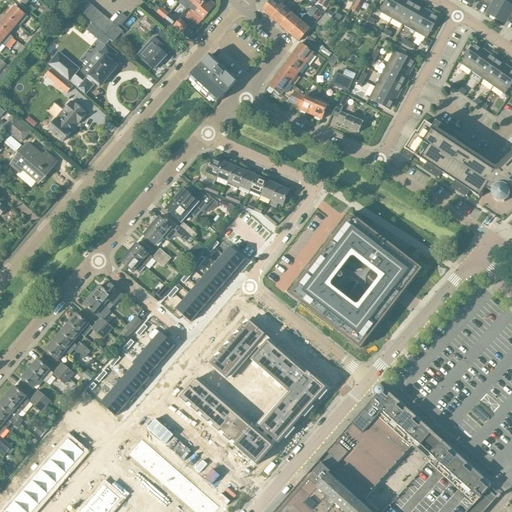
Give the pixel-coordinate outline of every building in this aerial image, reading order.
[(86,1),(85,0),(79,0),(73,7),(77,11),(86,1)] [(180,0),(184,3),(182,6),(185,9),(192,0),(180,0)] [(192,0),(185,9),(189,12),(191,10),(203,20),(213,8),(206,1),(206,0),(192,0)] [(271,19),(282,6),(285,3),(282,0),(271,0),(262,11),(271,19)] [(319,0),(317,4),(327,10),(332,0),(319,0)] [(357,0),(356,3),(355,2),(351,10),(358,14),(365,2),(363,1),(363,0),(357,0)] [(386,0),(380,12),(392,19),(402,0),(386,0)] [(402,0),(392,19),(404,26),(415,5),(406,0),(402,0)] [(490,16),(495,19),(505,2),(502,0),(484,0),(483,2),(491,7),(487,13),(490,15),(490,16)] [(77,11),(82,15),(91,5),(86,1),(77,11)] [(509,17),(511,18),(511,5),(505,2),(495,19),(501,22),(502,21),(505,23),(509,17)] [(82,15),(86,19),(95,9),(91,5),(82,15)] [(404,26),(416,32),(427,11),(415,5),(404,26)] [(15,6),(7,16),(16,24),(17,24),(20,27),(28,17),(15,6)] [(271,19),(280,27),(291,14),(282,6),(271,19)] [(161,7),(157,13),(164,18),(168,13),(161,7)] [(86,19),(91,23),(100,12),(95,9),(86,19)] [(427,11),(416,32),(427,39),(431,31),(432,31),(435,26),(434,25),(438,19),(437,18),(437,17),(427,11)] [(91,23),(92,24),(95,27),(104,16),(100,12),(91,23)] [(169,13),(165,19),(172,24),(177,19),(169,13)] [(280,27),(290,35),(300,22),(291,14),(280,27)] [(337,14),(334,19),(339,22),(342,17),(337,14)] [(7,16),(0,24),(0,27),(8,34),(16,24),(7,16)] [(102,33),(104,34),(113,24),(104,16),(95,27),(102,33)] [(146,17),(141,23),(150,31),(155,26),(146,17)] [(179,19),(173,25),(182,33),(188,27),(179,19)] [(310,30),(300,22),(290,35),(299,43),(310,30)] [(113,24),(104,34),(113,42),(122,32),(113,24)] [(0,27),(0,43),(0,44),(5,47),(13,38),(8,34),(0,27)] [(171,34),(166,29),(159,36),(165,41),(171,34)] [(36,32),(32,38),(36,41),(41,36),(36,32)] [(313,48),(317,42),(307,35),(303,41),(313,48)] [(154,37),(138,55),(154,70),(167,56),(163,52),(166,48),(154,37)] [(36,41),(32,38),(24,47),(28,51),(36,41)] [(59,52),(49,64),(86,95),(94,85),(91,83),(93,81),(100,87),(118,66),(112,61),(118,54),(107,44),(99,53),(104,56),(96,65),(91,60),(81,71),(88,77),(84,82),(75,75),(79,69),(59,52)] [(293,55),(305,65),(313,54),(301,45),(293,55)] [(460,64),(471,71),(485,52),(475,45),(474,46),(473,45),(469,51),(468,50),(464,56),(465,56),(460,64)] [(331,54),(324,48),(321,51),(329,57),(331,54)] [(388,63),(409,74),(414,63),(413,63),(414,62),(394,51),(388,63)] [(20,52),(16,57),(20,61),(25,55),(20,52)] [(471,71),(482,79),(496,59),(485,52),(471,71)] [(293,55),(285,65),(298,74),(305,65),(293,55)] [(333,55),(328,63),(333,67),(339,58),(333,55)] [(237,82),(210,56),(189,77),(217,103),(237,82)] [(16,65),(20,61),(16,57),(12,62),(16,65)] [(482,79),(493,87),(507,67),(496,59),(482,79)] [(388,63),(381,75),(402,86),(409,74),(388,63)] [(290,85),(298,74),(285,65),(278,75),(290,85)] [(511,70),(507,67),(493,87),(504,95),(509,87),(511,88),(511,85),(511,70)] [(348,92),(353,80),(355,74),(345,70),(343,76),(336,73),(331,84),(348,92)] [(0,76),(4,79),(8,74),(5,71),(0,76)] [(269,88),(267,91),(271,94),(273,91),(275,93),(274,94),(278,97),(279,96),(281,97),(290,85),(278,75),(268,88),(269,88)] [(381,75),(375,87),(396,98),(402,86),(381,75)] [(61,76),(55,83),(61,88),(67,93),(73,87),(61,76)] [(458,91),(460,87),(455,83),(452,87),(458,91)] [(390,109),(396,98),(375,87),(368,99),(389,109),(389,108),(390,109)] [(460,87),(458,91),(463,95),(466,91),(460,87)] [(297,88),(294,92),(293,92),(289,103),(294,105),(299,94),(301,91),(297,88)] [(298,111),(310,115),(317,99),(305,95),(304,97),(299,94),(294,105),(300,108),(298,111)] [(342,95),(338,104),(344,107),(349,97),(342,95)] [(479,107),(482,102),(477,98),(474,102),(479,107)] [(328,104),(317,99),(310,115),(321,120),(328,104)] [(56,119),(47,128),(63,142),(71,133),(70,132),(77,123),(79,124),(86,115),(85,114),(86,113),(75,103),(74,104),(71,102),(63,111),(56,120),(56,119)] [(482,102),(479,107),(485,110),(488,106),(482,102)] [(364,123),(341,113),(338,119),(346,122),(344,127),(359,133),(364,123)] [(438,130),(441,125),(436,122),(433,127),(425,122),(418,132),(416,131),(404,149),(406,150),(403,155),(403,156),(410,160),(411,161),(411,160),(414,156),(428,165),(425,169),(424,169),(425,170),(438,179),(439,179),(439,178),(442,174),(456,183),(453,187),(453,188),(467,197),(470,192),(479,198),(486,189),(492,193),(492,194),(492,195),(492,196),(492,197),(493,197),(493,198),(493,199),(494,200),(495,200),(496,201),(498,202),(498,203),(499,203),(500,203),(501,203),(503,203),(504,202),(506,201),(507,200),(508,200),(509,199),(509,198),(509,197),(510,196),(510,195),(510,194),(510,193),(510,192),(509,191),(509,190),(511,187),(511,152),(498,167),(497,167),(495,168),(495,167),(494,167),(451,139),(438,130)] [(44,157),(29,144),(11,165),(20,173),(23,169),(38,183),(56,162),(47,154),(44,157)] [(202,167),(200,172),(201,174),(203,176),(216,181),(218,178),(224,164),(213,159),(210,166),(207,164),(204,165),(202,167)] [(224,164),(218,178),(228,182),(229,183),(235,169),(224,164)] [(228,185),(239,189),(240,187),(246,173),(235,169),(229,183),(228,185)] [(256,178),(246,173),(240,187),(250,191),(256,178)] [(267,182),(256,178),(250,191),(261,196),(267,182)] [(277,187),(267,182),(261,196),(272,200),(277,187)] [(277,187),(272,200),(283,205),(285,206),(287,201),(285,201),(289,192),(277,187)] [(207,212),(208,212),(211,209),(212,209),(214,209),(215,209),(216,208),(217,207),(217,206),(217,204),(216,203),(219,204),(221,200),(200,191),(200,192),(201,194),(196,200),(184,190),(175,200),(190,213),(189,214),(194,218),(201,210),(203,212),(205,213),(206,213),(207,212)] [(233,202),(235,197),(228,194),(225,198),(233,202)] [(182,222),(189,214),(190,213),(175,200),(167,209),(182,222)] [(219,204),(219,206),(227,209),(226,210),(232,216),(239,208),(234,206),(221,200),(219,204)] [(254,211),(257,206),(249,203),(247,208),(254,211)] [(273,218),(267,213),(264,217),(270,222),(273,218)] [(351,215),(289,294),(360,348),(422,269),(395,249),(396,247),(378,233),(376,235),(351,215)] [(174,230),(172,228),(160,217),(152,226),(168,240),(169,239),(170,240),(174,237),(175,237),(178,236),(185,243),(186,242),(189,244),(194,239),(180,227),(179,227),(178,226),(174,230)] [(183,223),(180,227),(194,239),(198,235),(183,223)] [(156,246),(164,237),(168,240),(152,226),(144,235),(156,246)] [(145,266),(153,257),(137,243),(129,252),(145,266)] [(157,253),(167,263),(171,258),(160,249),(157,253)] [(230,249),(223,257),(238,270),(245,262),(230,249)] [(145,266),(129,252),(121,262),(133,272),(136,269),(140,273),(145,266)] [(157,253),(153,257),(164,267),(167,263),(157,253)] [(223,257),(216,265),(231,278),(238,270),(223,257)] [(216,265),(209,272),(224,285),(231,278),(216,265)] [(209,272),(203,280),(217,293),(224,285),(209,272)] [(203,280),(196,288),(211,301),(217,293),(203,280)] [(111,284),(106,290),(101,286),(93,295),(105,306),(112,297),(118,302),(123,295),(111,284)] [(169,288),(165,284),(156,294),(160,298),(169,288)] [(196,288),(189,296),(204,309),(211,301),(196,288)] [(93,295),(85,305),(97,315),(100,318),(101,317),(104,320),(111,311),(105,306),(93,295)] [(189,296),(182,303),(197,316),(204,309),(189,296)] [(182,303),(175,311),(190,324),(197,316),(182,303)] [(86,337),(92,330),(104,339),(109,333),(96,322),(92,327),(77,314),(69,323),(86,337)] [(100,318),(96,322),(109,333),(113,328),(101,317),(100,318)] [(136,317),(128,326),(133,331),(141,321),(136,317)] [(69,323),(61,332),(73,342),(81,334),(85,338),(86,337),(69,323)] [(214,359),(208,366),(226,381),(265,337),(249,323),(245,328),(243,327),(237,333),(239,335),(235,339),(233,337),(227,344),(230,346),(226,350),(224,348),(218,355),(220,357),(217,361),(214,359)] [(61,332),(54,341),(66,351),(73,342),(61,332)] [(160,334),(153,342),(168,355),(175,347),(160,334)] [(58,360),(66,351),(54,341),(46,350),(58,360)] [(80,342),(77,345),(88,355),(91,351),(80,342)] [(153,342),(146,349),(161,362),(168,355),(153,342)] [(267,343),(250,362),(288,395),(259,429),(277,445),(326,390),(307,374),(305,376),(267,343)] [(88,355),(77,345),(73,350),(84,359),(88,355)] [(146,349),(139,357),(154,370),(161,362),(146,349)] [(139,357),(133,365),(134,366),(147,378),(154,370),(139,357)] [(66,384),(70,379),(58,369),(56,371),(54,373),(38,359),(30,368),(42,379),(47,383),(55,374),(66,384)] [(60,367),(58,369),(70,379),(74,374),(63,364),(60,367)] [(134,366),(127,374),(142,387),(149,379),(147,378),(134,366)] [(34,388),(42,379),(30,368),(22,377),(34,388)] [(127,374),(121,381),(135,394),(142,387),(127,374)] [(121,381),(114,389),(129,402),(135,394),(121,381)] [(195,381),(179,400),(186,406),(188,403),(192,407),(191,408),(190,409),(196,415),(198,413),(203,417),(201,419),(207,425),(209,422),(213,426),(211,428),(218,434),(219,432),(220,432),(224,435),(222,438),(229,443),(231,441),(235,445),(233,447),(256,467),(272,448),(195,381)] [(6,396),(23,411),(31,402),(26,398),(26,397),(14,387),(6,396)] [(484,511),(497,498),(498,499),(501,496),(449,449),(423,425),(382,388),(381,387),(380,387),(379,387),(378,387),(377,387),(376,388),(375,389),(375,390),(375,391),(375,392),(376,393),(376,394),(273,511),(484,511)] [(114,389),(107,397),(122,410),(129,402),(114,389)] [(34,397),(46,407),(51,401),(39,391),(37,394),(34,397)] [(6,396),(0,402),(0,406),(20,424),(23,421),(18,417),(23,411),(6,396)] [(46,407),(34,397),(33,399),(31,401),(42,411),(46,407)] [(107,397),(100,405),(115,418),(122,410),(107,397)] [(20,424),(0,406),(0,422),(7,428),(8,428),(12,423),(17,427),(20,424)] [(0,436),(7,428),(0,422),(0,446),(7,452),(11,447),(0,436)] [(41,437),(46,431),(40,425),(34,431),(41,437)] [(68,439),(58,450),(75,464),(84,453),(68,439)] [(31,440),(27,445),(31,449),(36,444),(31,440)] [(141,441),(128,456),(136,462),(149,448),(141,441)] [(149,448),(136,462),(144,469),(157,454),(149,448)] [(58,450),(49,460),(65,474),(75,464),(58,450)] [(157,454),(144,469),(152,476),(165,461),(157,454)] [(49,460),(40,470),(56,485),(65,474),(49,460)] [(165,461),(152,476),(159,483),(172,468),(165,461)] [(5,464),(1,469),(8,475),(12,469),(5,464)] [(172,468),(159,483),(167,490),(180,475),(172,468)] [(40,470),(31,481),(47,495),(56,485),(40,470)] [(180,475),(167,490),(175,496),(188,482),(180,475)] [(31,481),(22,491),(38,505),(47,495),(31,481)] [(188,482),(175,496),(183,503),(196,488),(188,482)] [(104,486),(95,496),(111,511),(120,500),(104,486)] [(196,488),(183,503),(190,510),(203,495),(196,488)] [(22,491),(13,502),(24,511),(32,511),(38,505),(22,491)] [(203,495),(190,510),(192,511),(202,511),(211,502),(203,495)] [(95,496),(85,507),(91,511),(109,511),(111,511),(95,496)] [(24,511),(13,502),(3,511),(24,511)] [(211,502),(202,511),(215,511),(219,509),(211,502)]
